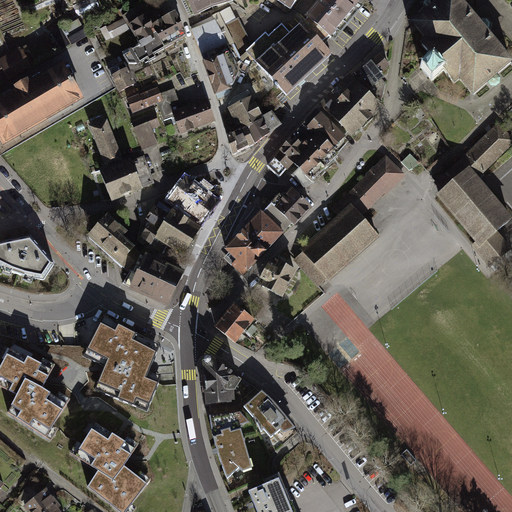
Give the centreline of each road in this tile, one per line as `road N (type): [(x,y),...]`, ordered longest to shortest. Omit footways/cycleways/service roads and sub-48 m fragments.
road 1 (residential): [(383,511),(286,396),(188,329)]
road 2 (tertiary): [(247,177),(394,11)]
road 3 (residential): [(394,11),(391,103),(328,196)]
road 4 (residential): [(175,0),(227,161),(247,177)]
road 5 (residential): [(328,196),(212,316),(188,329)]
road 6 (tertiary): [(188,329),(200,269),(247,177)]
road 7 (residential): [(101,285),(0,177)]
road 8 (tertiary): [(202,465),(190,422),(188,329)]
